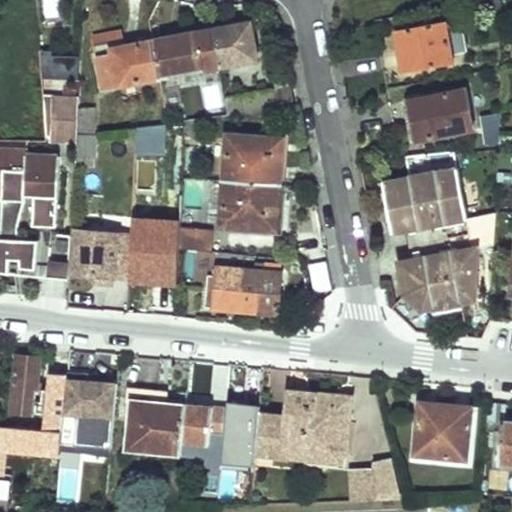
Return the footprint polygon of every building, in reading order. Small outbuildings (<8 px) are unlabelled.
[(492,0),(492,16),(508,13),(508,0),(492,0)] [(447,19),(397,29),(407,68),(456,60),(454,53),(448,24),(447,19)] [(258,58),(251,21),(215,28),(222,64),(258,58)] [(463,21),(448,24),(454,53),(469,50),(463,21)] [(215,28),(157,38),(164,75),(222,64),(215,28)] [(130,37),(98,42),(100,55),(117,52),(114,46),(131,43),(130,37)] [(164,75),(157,38),(131,43),(114,46),(117,52),(100,55),(106,86),(164,75)] [(0,41),(0,50),(27,51),(26,40),(0,41)] [(0,50),(0,54),(2,101),(29,100),(27,51),(0,50)] [(492,75),(492,88),(502,87),(501,74),(492,75)] [(298,98),(295,85),(275,88),(277,101),(298,98)] [(469,86),(413,97),(421,139),(473,128),(468,107),(473,107),(469,86)] [(232,113),(279,108),(277,101),(275,88),(228,96),(232,113)] [(54,92),(52,135),(66,135),(66,131),(81,132),(81,128),(82,94),(54,92)] [(491,116),(489,138),(501,138),(502,117),(491,116)] [(97,154),(99,131),(81,128),(81,132),(80,149),(80,153),(97,154)] [(64,148),(80,149),(81,132),(66,131),(66,135),(64,148)] [(288,136),(233,133),(231,179),(286,183),(288,136)] [(29,151),(29,140),(0,139),(0,199),(2,199),(2,200),(34,201),(33,226),(58,226),(60,152),(29,151)] [(460,167),(388,180),(397,231),(406,229),(412,259),(401,261),(407,293),(428,307),(479,299),(481,248),(474,249),(460,167)] [(228,224),(283,228),(286,183),(231,179),(228,224)] [(186,222),(137,219),(136,230),(134,272),(134,276),(183,278),(184,247),(185,227),(186,222)] [(136,230),(72,227),(69,276),(92,278),(91,285),(114,286),(115,279),(134,272),(136,230)] [(218,229),(185,227),(184,247),(216,249),(218,229)] [(10,260),(20,260),(20,268),(36,269),(39,240),(0,237),(0,272),(9,274),(10,260)] [(69,277),(70,261),(50,260),(49,276),(69,277)] [(279,312),(283,264),(257,261),(256,268),(251,268),(248,287),(262,289),(261,311),(279,312)] [(208,275),(205,306),(261,311),(262,289),(248,287),(251,268),(218,265),(217,276),(208,275)] [(51,278),(50,296),(67,297),(68,279),(51,278)] [(15,353),(8,414),(59,419),(61,394),(40,391),(44,355),(15,353)] [(64,432),(77,433),(77,441),(113,445),(119,381),(99,379),(99,385),(90,384),(91,370),(71,368),(64,432)] [(231,387),(229,404),(228,404),(222,456),(257,459),(258,448),(261,412),(262,407),(245,406),(247,388),(231,387)] [(289,414),(261,412),(258,448),(286,452),(286,443),(341,448),(345,412),(340,411),(341,393),(291,388),(289,414)] [(354,394),(341,393),(340,411),(345,412),(341,448),(286,443),(286,452),(348,457),(354,394)] [(131,395),(125,444),(182,450),(184,438),(187,400),(131,395)] [(472,402),(422,397),(418,449),(468,454),(472,402)] [(228,404),(187,400),(184,438),(209,441),(208,454),(222,456),(228,404)] [(511,459),(511,416),(503,416),(500,458),(511,459)] [(113,445),(77,441),(77,433),(64,432),(63,447),(112,452),(113,445)] [(380,463),(356,464),(357,495),(381,494),(380,463)] [(404,494),(396,463),(380,463),(381,494),(404,494)] [(177,503),(179,483),(163,483),(161,503),(177,503)]
